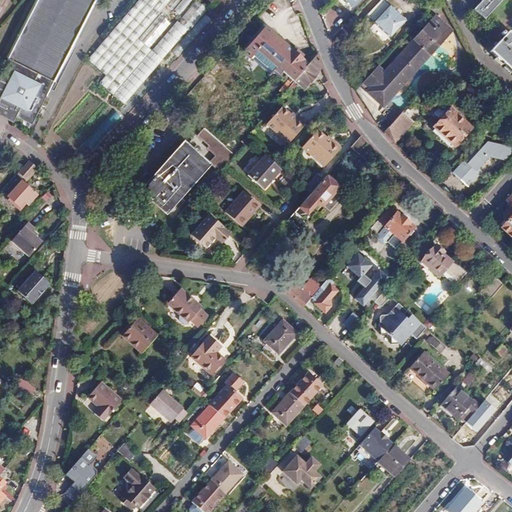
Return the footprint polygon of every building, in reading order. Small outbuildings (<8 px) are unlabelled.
[(34,0),(6,57),(15,61),(7,76),(8,77),(0,93),(0,106),(15,114),(14,116),(31,124),(42,103),(39,102),(50,80),(53,81),(93,0),(34,0)] [(104,75),(97,84),(125,106),(204,8),(194,0),(136,0),(87,62),(104,75)] [(341,0),(350,8),(357,0),(341,0)] [(380,0),(365,17),(388,39),(404,22),(380,0)] [(482,0),(473,10),(483,20),(502,0),(482,0)] [(377,66),(361,84),(367,89),(364,92),(382,108),(411,77),(453,31),(435,14),(383,72),(377,66)] [(198,29),(207,20),(203,16),(194,25),(198,29)] [(266,30),(282,40),(288,31),(271,21),(266,30)] [(292,84),(307,66),(299,60),(301,57),(295,52),(293,54),(262,28),(241,54),(248,60),(255,52),(274,68),(272,70),(279,76),(280,74),(292,84)] [(511,39),(507,35),(489,53),(511,74),(511,39)] [(255,52),(248,60),(267,76),(272,70),(274,68),(255,52)] [(321,64),(317,54),(307,66),(292,84),(302,92),(317,75),(313,72),(317,69),(321,64)] [(15,61),(6,57),(0,68),(0,115),(11,122),(14,116),(15,114),(0,106),(0,93),(8,77),(7,76),(15,61)] [(42,103),(53,81),(50,80),(39,102),(42,103)] [(438,106),(437,108),(432,114),(430,116),(435,121),(428,130),(451,150),(468,131),(438,106)] [(304,125),(296,118),(295,120),(290,116),(281,108),(266,125),(288,144),(304,125)] [(401,114),(383,134),(389,140),(393,145),(412,124),(401,114)] [(212,134),(224,144),(230,138),(210,121),(204,127),(212,134)] [(214,139),(222,146),(224,144),(212,134),(204,127),(197,135),(208,145),(214,139)] [(330,144),(325,139),(316,131),(301,148),(324,168),(340,149),(332,142),(330,144)] [(361,137),(357,142),(350,149),(357,154),(367,142),(361,137)] [(206,148),(214,155),(222,146),(214,139),(208,145),(206,148)] [(144,192),(185,145),(183,143),(141,189),(144,192)] [(208,165),(185,145),(144,192),(166,212),(208,165)] [(477,146),(469,155),(473,159),(466,167),(464,166),(455,177),(463,185),(468,181),(471,184),(480,175),(477,172),(490,158),(489,156),(490,156),(501,159),(500,162),(503,164),(505,161),(508,150),(493,147),(493,150),(477,146)] [(277,165),(265,154),(248,174),(263,188),(280,168),(277,165)] [(219,172),(226,165),(214,155),(208,162),(219,172)] [(473,159),(469,155),(451,174),(455,177),(464,166),(466,167),(473,159)] [(36,168),(27,161),(17,173),(26,180),(36,168)] [(316,174),(303,189),(311,195),(324,180),(316,174)] [(311,195),(282,228),(298,241),(304,234),(301,231),(319,210),(324,215),(328,214),(341,199),(340,194),(336,191),(338,188),(326,177),(324,180),(311,195)] [(36,196),(21,182),(7,198),(17,206),(21,201),(27,206),(36,196)] [(261,205),(245,191),(226,212),(242,226),(261,205)] [(511,193),(502,204),(504,206),(498,213),(499,214),(493,221),(500,227),(497,231),(511,244),(511,242),(511,193)] [(412,229),(388,209),(370,230),(379,237),(383,231),(392,238),(387,244),(394,250),(412,229)] [(231,235),(209,216),(192,236),(207,250),(216,240),(222,245),(231,235)] [(33,230),(27,223),(10,241),(29,258),(41,244),(30,233),(33,230)] [(411,267),(415,271),(421,264),(439,279),(444,272),(457,284),(466,274),(452,262),(451,264),(442,256),(443,254),(435,248),(423,262),(418,259),(411,267)] [(371,267),(358,256),(347,268),(360,279),(357,283),(365,289),(355,300),(363,307),(387,279),(379,272),(370,282),(364,276),(371,267)] [(49,285),(35,273),(18,292),(32,305),(49,285)] [(318,285),(307,275),(302,282),(313,291),(318,285)] [(489,303),(503,286),(494,278),(479,295),(489,303)] [(322,288),(310,302),(308,305),(311,308),(315,303),(316,304),(315,305),(326,315),(332,308),(330,301),(337,293),(331,288),(334,285),(329,280),(322,288)] [(291,285),(284,292),(299,305),(304,309),(308,305),(310,302),(291,285)] [(201,309),(180,290),(166,306),(188,325),(201,309)] [(384,293),(374,304),(380,310),(390,298),(384,293)] [(414,338),(424,327),(395,302),(390,308),(390,311),(389,314),(385,314),(379,314),(378,316),(379,335),(387,335),(389,336),(390,343),(397,343),(407,332),(414,338)] [(343,325),(351,332),(360,320),(353,314),(343,325)] [(156,339),(136,322),(121,339),(141,356),(156,339)] [(296,335),(282,323),(265,342),(279,354),(296,335)] [(440,353),(444,347),(430,336),(426,342),(440,353)] [(498,337),(493,343),(497,346),(501,340),(498,337)] [(225,361),(204,343),(191,358),(213,376),(225,361)] [(503,353),(497,348),(492,354),(498,358),(503,353)] [(409,371),(420,382),(434,366),(423,355),(409,371)] [(434,366),(420,382),(433,393),(447,378),(434,366)] [(460,382),(466,388),(476,378),(469,372),(460,382)] [(308,374),(291,394),(304,405),(322,386),(308,374)] [(35,387),(22,375),(12,386),(24,398),(35,387)] [(209,407),(223,419),(241,399),(237,395),(245,386),(233,375),(225,384),(228,387),(209,407)] [(122,401),(100,382),(87,397),(100,409),(94,415),(103,423),(122,401)] [(196,396),(202,390),(195,383),(189,390),(196,396)] [(175,419),(184,409),(162,390),(150,404),(171,423),(175,419)] [(456,419),(465,426),(479,410),(470,402),(468,404),(452,390),(438,407),(454,420),(456,419)] [(304,405),(291,394),(273,413),(287,425),(304,405)] [(205,439),(223,419),(209,407),(191,427),(205,439)] [(438,407),(435,410),(452,424),(454,420),(438,407)] [(175,419),(180,423),(189,414),(184,409),(175,419)] [(373,424),(358,411),(347,424),(361,437),(373,424)] [(374,431),(359,447),(376,464),(378,462),(391,447),(386,442),(386,441),(380,435),(379,436),(374,431)] [(460,436),(455,442),(462,448),(474,447),(460,436)] [(303,437),(294,448),(301,454),(311,443),(303,437)] [(134,453),(122,443),(116,450),(128,460),(134,453)] [(396,478),(410,462),(392,446),(391,447),(378,462),(396,478)] [(95,456),(85,448),(79,455),(89,464),(95,456)] [(89,464),(79,455),(60,476),(77,492),(96,471),(89,464)] [(150,457),(145,463),(155,472),(160,465),(150,457)] [(267,471),(275,463),(268,457),(261,465),(267,471)] [(320,467),(311,459),(305,465),(296,458),(282,474),(296,486),(301,481),(311,490),(321,479),(314,473),(320,467)] [(227,464),(210,483),(223,495),(240,475),(227,464)] [(137,509),(155,489),(140,477),(131,469),(124,478),(127,480),(127,492),(120,500),(131,509),(134,506),(137,509)] [(207,511),(223,495),(210,483),(192,502),(193,503),(192,505),(194,507),(193,509),(195,511),(207,511)] [(472,511),(480,503),(465,490),(449,509),(452,511),(472,511)]
